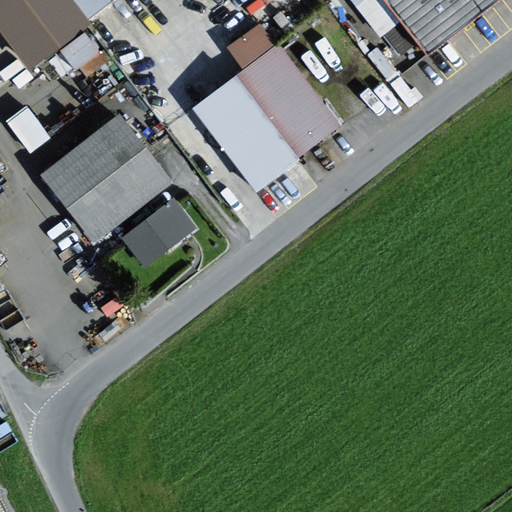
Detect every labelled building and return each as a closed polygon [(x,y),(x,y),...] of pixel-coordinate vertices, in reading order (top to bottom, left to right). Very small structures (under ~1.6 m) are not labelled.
[(88,22),(72,0),(0,0),(0,18),(32,63),(88,22)] [(489,0),(389,0),(428,48),(489,0)] [(339,125),(281,48),(244,76),(302,153),(339,125)] [(260,184),(302,153),(244,76),(202,108),(260,184)] [(27,101),(7,115),(29,146),(49,132),(27,101)] [(172,182),(123,117),(49,173),(98,238),(172,182)] [(195,226),(176,201),(129,237),(148,262),(195,226)]
